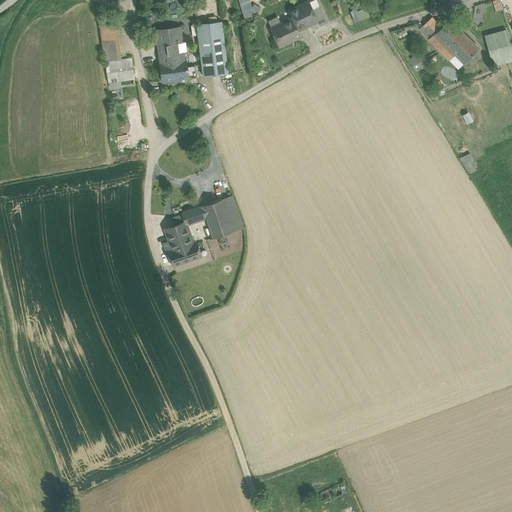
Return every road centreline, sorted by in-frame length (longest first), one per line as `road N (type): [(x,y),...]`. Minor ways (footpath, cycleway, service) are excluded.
road 1 (unclassified): [(165,141),(148,184),(153,241),(260,511)]
road 2 (unclassified): [(475,0),(315,54),(165,141)]
road 3 (unclassified): [(165,141),(128,4)]
